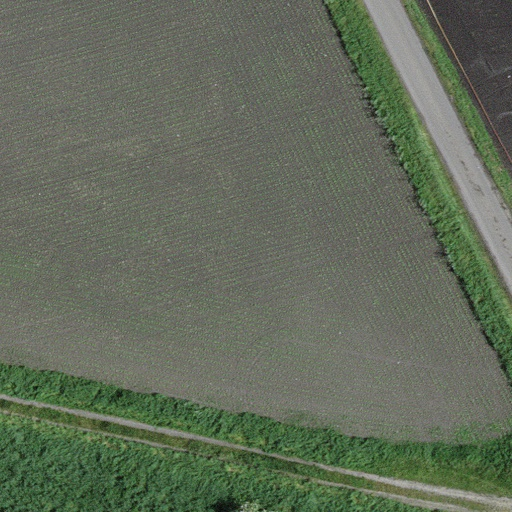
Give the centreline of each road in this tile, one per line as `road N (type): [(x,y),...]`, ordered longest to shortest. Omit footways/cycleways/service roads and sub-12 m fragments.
road 1 (track): [(0,395),(511,500)]
road 2 (track): [(391,0),(511,241)]
